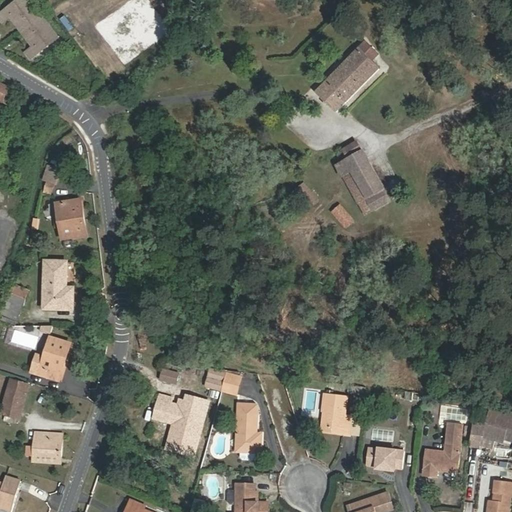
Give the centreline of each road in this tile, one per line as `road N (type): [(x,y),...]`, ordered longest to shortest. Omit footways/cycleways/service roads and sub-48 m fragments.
road 1 (residential): [(69,511),(127,346),(103,141),(80,111),(0,64)]
road 2 (unknown): [(80,111),(253,80),(327,113),(395,129),(511,80)]
